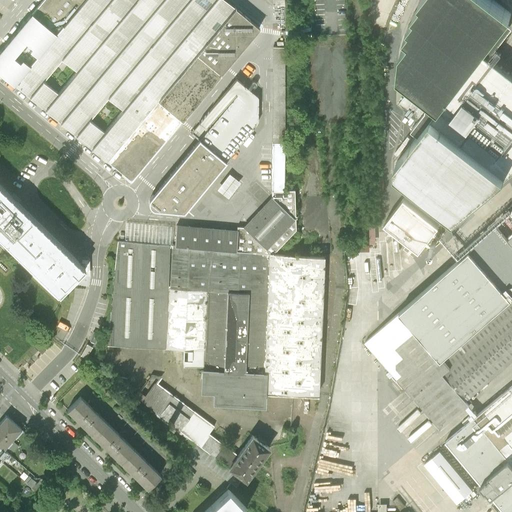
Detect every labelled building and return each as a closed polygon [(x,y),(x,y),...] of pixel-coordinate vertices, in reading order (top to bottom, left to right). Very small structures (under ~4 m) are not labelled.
[(30,13),(0,49),(0,75),(2,77),(81,141),(132,183),(259,28),(225,0),(45,0),(33,15),(30,13)] [(412,86),(432,102),(439,108),(482,52),(489,57),(496,47),(511,26),(511,25),(506,21),(511,14),(493,0),(419,0),(419,1),(421,4),(413,15),(415,17),(408,27),(410,28),(404,37),(409,41),(401,52),(398,76),(412,86)] [(273,47),(272,143),(284,143),(284,130),(285,47),(273,47)] [(496,47),(489,57),(482,52),(439,108),(432,102),(425,110),(426,111),(411,130),(418,135),(431,118),(505,176),(511,169),(511,75),(494,61),(502,51),(496,47)] [(200,138),(226,160),(258,121),(258,95),(237,78),(192,132),(196,135),(200,138)] [(398,104),(418,120),(426,111),(425,110),(432,102),(412,86),(398,104)] [(454,218),(505,176),(431,118),(418,135),(396,164),(395,172),(454,218)] [(156,210),(184,211),(226,160),(200,138),(150,199),(149,201),(149,204),(150,206),(151,208),(153,209),(156,210)] [(284,192),(284,143),(272,143),(272,191),(284,192)] [(241,182),(230,173),(218,188),(229,197),(241,182)] [(70,284),(85,268),(11,196),(0,184),(0,238),(59,295),(70,284)] [(294,192),(284,192),(272,191),(272,198),(244,228),(238,228),(237,231),(235,251),(270,253),(272,254),(295,231),(294,192)] [(404,199),(384,224),(419,251),(439,226),(404,199)] [(176,226),(174,246),(209,249),(235,251),(237,231),(176,226)] [(468,398),(511,359),(511,296),(511,297),(511,296),(511,244),(506,238),(496,227),(365,343),(441,429),(463,409),(469,404),(471,402),(468,398)] [(164,350),(170,246),(118,242),(109,328),(100,347),(164,350)] [(182,367),(203,368),(209,249),(174,246),(170,246),(164,350),(183,351),(182,367)] [(203,368),(202,371),(263,374),(270,253),(235,251),(209,249),(203,368)] [(270,253),(263,374),(267,375),(265,395),(293,397),(317,398),(325,257),(272,254),(270,253)] [(383,284),(381,256),(348,257),(349,285),(383,284)] [(100,334),(94,331),(90,341),(96,343),(100,334)] [(87,344),(81,355),(86,358),(92,347),(87,344)] [(267,375),(263,374),(202,371),(201,371),(200,394),(213,395),(212,406),(265,409),(265,395),(267,375)] [(163,377),(150,377),(135,398),(228,466),(237,454),(209,434),(215,426),(158,384),(163,377)] [(511,511),(511,384),(477,414),(465,425),(445,441),(481,484),(480,485),(486,491),(487,490),(504,511),(511,511)] [(377,416),(395,397),(391,393),(372,412),(377,416)] [(68,411),(94,436),(108,422),(81,397),(68,411)] [(477,414),(469,404),(463,409),(469,416),(462,422),(465,425),(477,414)] [(21,429),(6,416),(0,423),(0,447),(3,450),(21,429)] [(94,436),(120,462),(134,448),(108,422),(94,436)] [(228,466),(247,479),(258,464),(270,447),(252,434),(237,454),(228,466)] [(236,487),(243,477),(196,443),(189,453),(236,487)] [(0,447),(0,460),(2,462),(8,454),(3,450),(0,447)] [(160,473),(134,448),(120,462),(146,487),(160,473)] [(440,451),(424,464),(457,503),(473,490),(440,451)] [(187,484),(194,476),(186,468),(179,476),(187,484)] [(228,489),(205,511),(242,511),(246,508),(228,489)] [(392,501),(400,510),(404,507),(397,498),(392,501)] [(386,511),(387,503),(378,503),(377,511),(386,511)]
